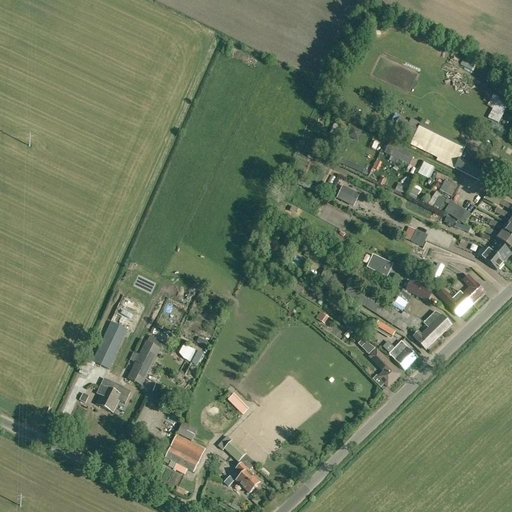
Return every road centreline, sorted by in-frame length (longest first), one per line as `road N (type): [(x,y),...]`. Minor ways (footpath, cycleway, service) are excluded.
road 1 (unclassified): [(281,511),(511,291)]
road 2 (unclassified): [(191,511),(0,420)]
